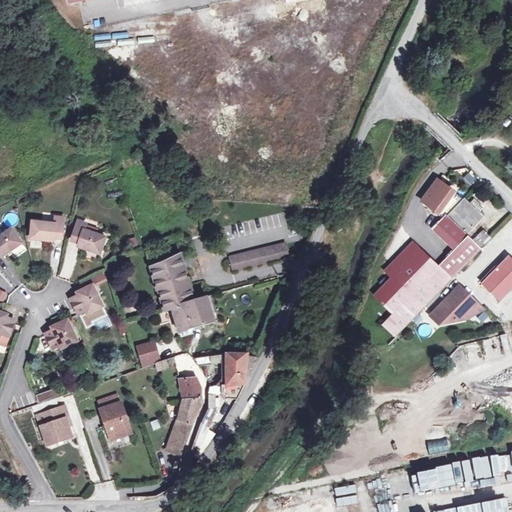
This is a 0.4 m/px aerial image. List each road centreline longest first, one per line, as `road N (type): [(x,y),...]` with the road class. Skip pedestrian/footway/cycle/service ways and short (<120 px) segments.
road 1 (unclassified): [(110,505),(152,505),(194,483),(257,381),(383,93)]
road 2 (unclassified): [(252,511),(511,450)]
road 3 (residential): [(46,505),(4,403),(42,300)]
road 4 (unclassified): [(383,93),(429,117),(511,200)]
